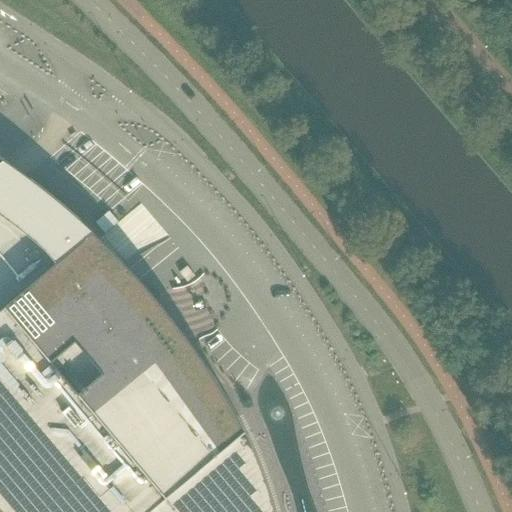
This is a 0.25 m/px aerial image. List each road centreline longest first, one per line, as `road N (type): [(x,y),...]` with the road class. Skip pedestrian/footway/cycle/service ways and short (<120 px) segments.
road 1 (unclassified): [(0,12),(150,114),(275,246),(322,314),(384,447),(402,511)]
road 2 (tertiary): [(479,511),(394,345),(186,101),(85,0)]
road 3 (unclassified): [(0,65),(130,152),(265,298),(318,391),(361,511)]
